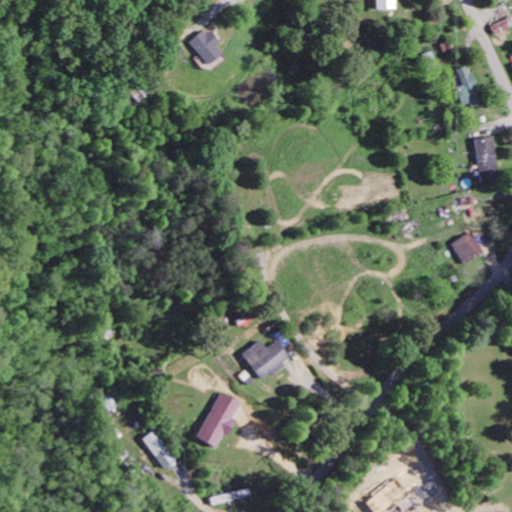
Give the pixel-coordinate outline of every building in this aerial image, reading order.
[(390,0),(371,0),(372,11),(391,10),(390,0)] [(491,36),(507,29),(504,20),(487,27),(491,36)] [(219,54),(203,31),(185,43),(202,66),(219,54)] [(458,86),(452,88),(459,109),(478,104),(468,74),(465,75),(462,68),(453,70),(458,86)] [(133,103),(156,84),(146,72),(123,91),(133,103)] [(472,140),(477,183),(496,181),(492,138),(472,140)] [(481,254),(470,233),(449,244),(461,266),(481,254)] [(238,355),(257,381),(287,360),(274,342),(262,350),(257,342),(238,355)] [(224,438),(232,422),(229,420),(237,404),(216,394),(194,440),(212,448),(219,435),(224,438)] [(172,463),(154,431),(141,439),(159,470),(172,463)] [(207,499),(209,507),(248,497),(246,489),(207,499)]
